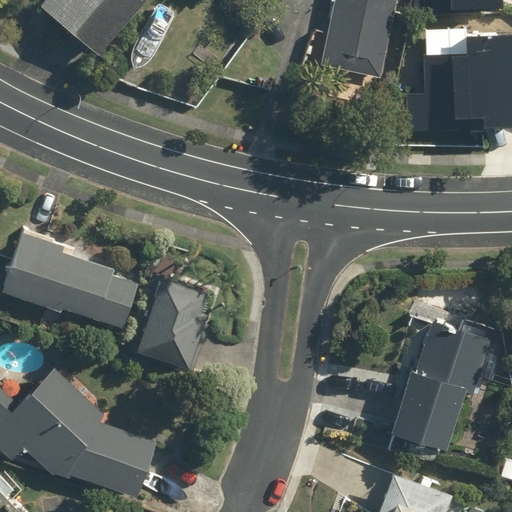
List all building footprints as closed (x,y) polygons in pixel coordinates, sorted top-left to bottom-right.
[(141,0),(34,0),(32,3),(94,56),(141,0)] [(141,80),(178,9),(161,0),(147,0),(113,65),(141,80)] [(393,0),(329,0),(317,66),(379,78),(393,0)] [(404,84),(405,125),(483,123),(483,116),(511,114),(511,26),(460,27),(460,43),(419,44),(420,84),(404,84)] [(60,250),(62,244),(17,229),(0,281),(0,291),(119,330),(134,282),(106,273),(109,266),(60,250)] [(185,368),(203,312),(194,309),(200,289),(153,273),(127,349),(185,368)] [(461,390),(471,394),(490,338),(426,317),(406,376),(400,374),(380,434),(440,454),(461,390)] [(0,453),(9,462),(21,450),(57,478),(61,472),(130,498),(151,442),(95,421),(100,414),(50,364),(11,403),(0,392),(0,453)] [(441,511),(449,492),(385,469),(369,511),(441,511)] [(0,511),(13,511),(0,497),(0,495),(9,487),(0,477),(0,511)]
